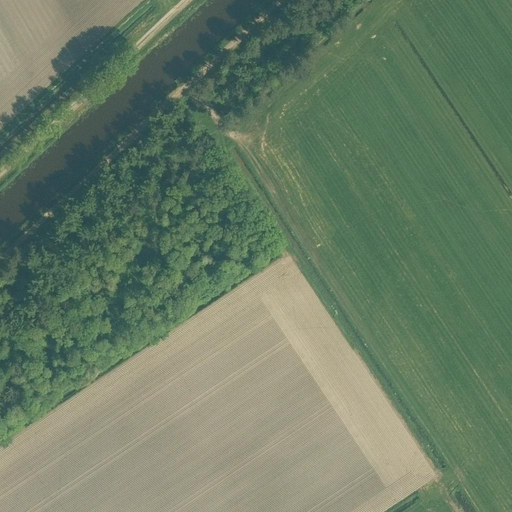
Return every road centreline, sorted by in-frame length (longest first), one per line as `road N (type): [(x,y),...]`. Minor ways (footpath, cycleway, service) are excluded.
road 1 (track): [(0,253),(280,0)]
road 2 (track): [(194,0),(0,180)]
